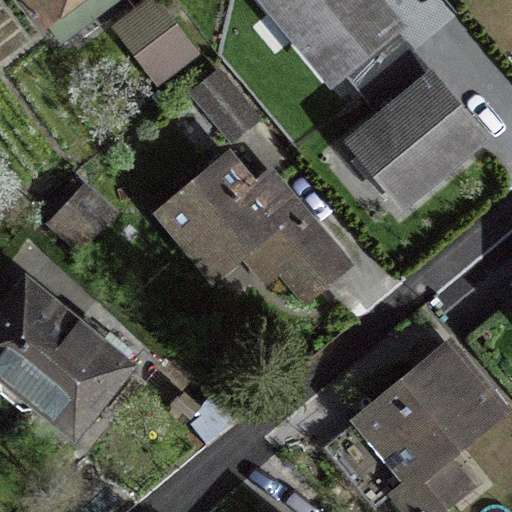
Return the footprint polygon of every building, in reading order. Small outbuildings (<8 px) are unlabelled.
[(24,0),(41,22),(70,0),(24,0)] [(264,0),(330,80),(392,28),(368,0),(264,0)] [(150,8),(118,32),(154,80),(186,56),(150,8)] [(195,100),(228,140),(253,120),(221,80),(195,100)] [(429,84),(354,146),(400,203),(475,141),(429,84)] [(264,211),(222,161),(160,212),(215,278),(258,242),(305,297),(339,268),(281,198),(264,211)] [(76,248),(106,215),(82,193),(52,226),(76,248)] [(34,406),(71,436),(126,368),(98,346),(99,344),(76,325),(75,327),(23,285),(0,313),(0,398),(18,413),(29,411),(34,406)] [(495,412),(445,352),(360,423),(409,481),(392,496),(405,511),(437,511),(465,489),(440,458),(495,412)]
